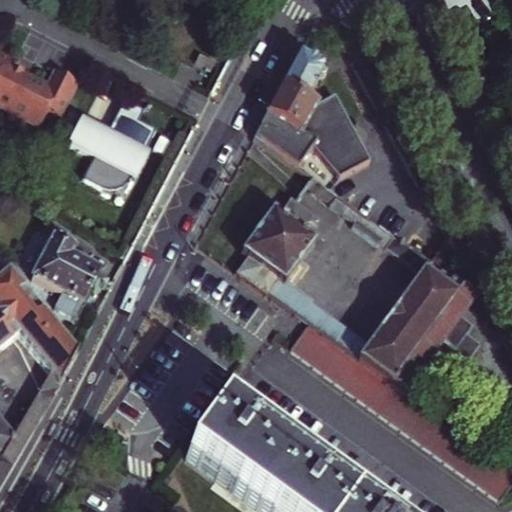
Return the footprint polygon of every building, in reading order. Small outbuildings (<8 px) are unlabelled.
[(299,179),(342,211),(353,196),(330,179),(366,161),(351,132),(332,97),(315,106),(306,101),(317,80),(323,77),(318,67),(311,69),(295,59),(251,144),(299,179)] [(56,129),(74,96),(59,88),(46,81),(40,91),(19,80),(17,83),(6,77),(11,68),(0,62),(0,120),(4,122),(2,127),(19,136),(22,131),(33,138),(42,121),(56,129)] [(198,69),(193,77),(207,85),(212,77),(198,69)] [(120,199),(145,152),(130,145),(140,125),(132,121),(124,117),(117,119),(104,145),(83,134),(70,158),(92,169),(79,193),(103,205),(108,206),(113,205),(116,204),(120,199)] [(233,279),(304,331),(399,401),(418,375),(442,393),(470,356),(457,346),(465,336),(452,327),(469,305),(444,286),(459,265),(445,240),(422,270),(342,211),(299,179),(291,188),(339,224),(337,228),(363,247),(365,245),(413,281),(363,349),(280,288),(311,248),(304,243),(315,228),(288,208),(277,222),(270,217),(254,238),(238,260),(243,264),(233,279)] [(58,301),(56,306),(76,316),(86,297),(95,278),(68,265),(72,258),(36,241),(16,281),(58,301)] [(0,496),(21,458),(49,405),(56,392),(73,360),(0,271),(0,496)] [(511,484),(399,401),(304,331),(288,354),(495,510),(511,486),(511,484)] [(213,354),(197,372),(219,390),(235,372),(213,354)] [(214,412),(178,461),(185,466),(220,417),(214,412)] [(353,511),(220,417),(185,466),(248,511),(353,511)]
